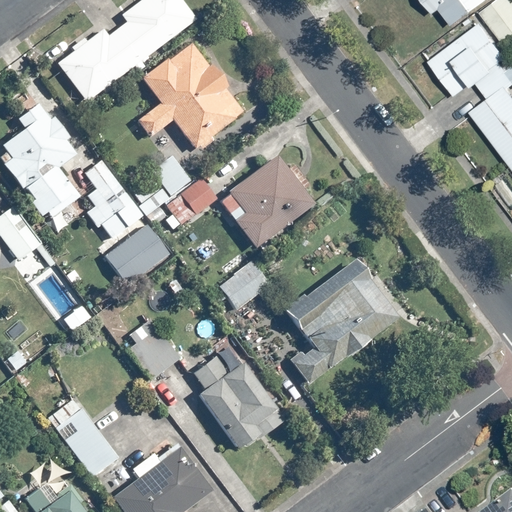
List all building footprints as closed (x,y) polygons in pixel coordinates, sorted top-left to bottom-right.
[(195,19),(181,0),(141,0),(122,14),(127,19),(105,35),(101,30),(56,63),(85,102),(140,61),(195,19)] [(418,0),(429,15),(438,8),(450,25),(483,0),(418,0)] [(511,39),(511,2),(510,0),(495,0),(480,11),(505,45),(511,39)] [(511,75),(501,61),(506,57),(479,22),(426,63),(453,98),(475,81),(487,97),(468,112),(510,168),(490,183),(511,211),(511,75)] [(207,65),(189,42),(140,79),(158,102),(135,120),(148,137),(172,119),(195,149),(243,112),(219,81),(225,76),(213,61),(207,65)] [(69,225),(59,212),(79,197),(57,167),(75,154),(63,137),(67,134),(54,116),(50,118),(38,102),(17,118),(24,127),(1,145),(4,150),(0,152),(0,159),(24,192),(26,191),(38,207),(35,209),(41,217),(47,213),(51,218),(46,222),(56,234),(69,225)] [(162,148),(166,154),(145,170),(150,176),(130,190),(138,201),(135,204),(144,216),(192,181),(201,174),(195,167),(174,139),(162,148)] [(254,249),(316,203),(305,188),(310,184),(294,162),(288,167),(277,153),(234,185),(227,175),(209,189),(217,200),(254,249)] [(98,157),(72,178),(85,194),(83,195),(91,205),(83,211),(97,228),(99,226),(113,244),(100,254),(126,288),(172,252),(151,225),(121,187),(98,157)] [(217,200),(209,189),(199,176),(192,181),(159,205),(177,229),(217,200)] [(40,244),(11,206),(0,213),(0,237),(18,261),(40,244)] [(287,359),(290,363),(306,386),(370,341),(367,336),(400,313),(358,255),(282,308),(310,349),(300,356),(298,352),(287,359)] [(268,282),(248,260),(217,287),(236,309),(268,282)] [(178,360),(148,320),(129,334),(136,343),(127,350),(150,381),(178,360)] [(283,418),(243,362),(242,363),(228,343),(227,342),(225,341),(224,341),(223,341),(222,341),(220,341),(219,342),(218,342),(217,343),(216,344),(216,346),(216,347),(215,348),(215,349),(216,351),(216,352),(218,354),(191,373),(201,388),(195,392),(236,451),(283,418)] [(90,477),(117,457),(81,407),(79,409),(71,398),(46,416),(90,477)] [(186,511),(214,492),(179,446),(159,461),(152,453),(129,471),(135,479),(111,497),(122,511),(186,511)] [(85,511),(80,505),(85,502),(71,483),(67,487),(57,474),(24,499),(34,511),(33,511),(17,511),(7,499),(0,503),(0,511),(85,511)] [(424,497),(434,511),(448,511),(450,511),(435,489),(424,497)] [(511,511),(511,490),(477,511),(511,511)]
